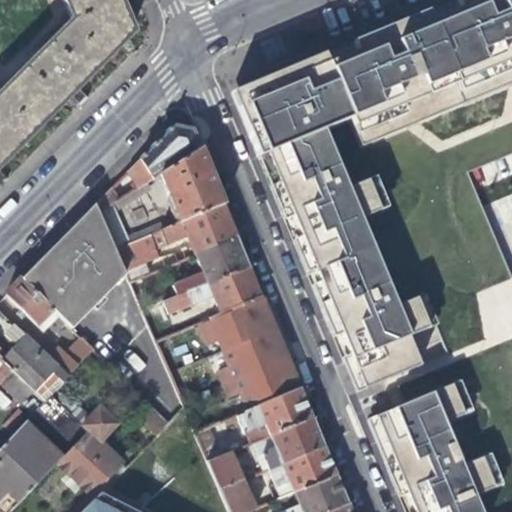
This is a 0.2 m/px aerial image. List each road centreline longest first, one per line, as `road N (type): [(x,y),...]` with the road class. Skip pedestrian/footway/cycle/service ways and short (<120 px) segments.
road 1 (residential): [(179,48),(369,511)]
road 2 (residential): [(179,48),(0,231)]
